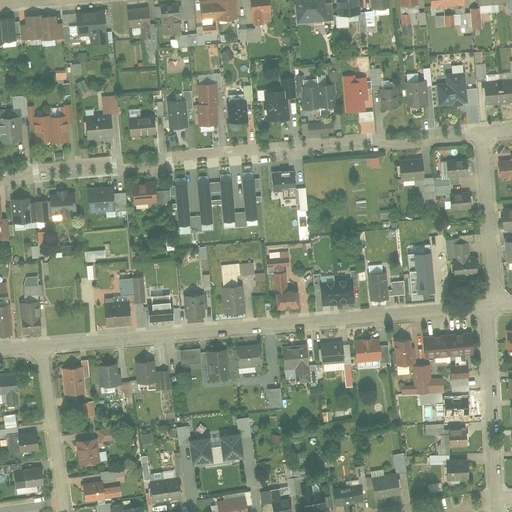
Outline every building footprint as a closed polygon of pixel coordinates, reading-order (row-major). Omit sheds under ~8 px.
[(200,23),(219,22),(217,3),(209,3),(209,0),(202,0),(198,0),(200,23)] [(238,20),(235,0),(217,0),(217,3),(219,22),(238,20)] [(273,25),(271,0),(250,0),(253,27),(273,25)] [(328,22),(326,0),(294,0),(297,25),(328,22)] [(359,15),(357,0),(334,0),(336,17),(359,15)] [(390,10),(389,0),(371,0),(372,12),(390,10)] [(418,8),(417,0),(398,0),(399,10),(418,8)] [(465,8),(464,0),(430,0),(431,11),(465,8)] [(491,7),(490,0),(475,0),(476,9),(491,7)] [(181,36),(178,3),(159,5),(162,38),(181,36)] [(151,35),(148,7),(127,9),(129,37),(151,35)] [(78,38),(90,37),(91,47),(109,45),(108,35),(106,10),(76,13),(78,38)] [(402,14),(404,35),(413,34),(412,14),(402,14)] [(21,42),(26,41),(26,42),(42,41),(40,19),(40,16),(24,18),(24,25),(20,26),(21,42)] [(42,44),(58,43),(65,42),(63,24),(56,25),(56,17),(40,19),(42,41),(42,44)] [(13,18),(0,19),(0,21),(2,43),(3,47),(16,46),(13,18)] [(227,62),(235,57),(229,49),(222,54),(227,62)] [(359,59),(360,67),(370,66),(369,58),(359,59)] [(83,75),(82,63),(73,64),(74,75),(83,75)] [(466,101),(463,65),(451,66),(452,84),(438,85),(440,104),(466,101)] [(381,68),(371,69),(372,86),(381,85),(381,68)] [(58,72),(58,81),(68,81),(67,72),(58,72)] [(346,113),(359,112),(365,112),(364,100),(368,100),(366,77),(361,78),(356,78),(355,74),(342,76),(346,113)] [(292,77),(281,78),(282,89),(263,91),(266,121),(283,120),(287,116),(285,99),(294,98),(292,77)] [(511,77),(498,79),(501,104),(511,103),(511,77)] [(483,80),(486,106),(501,104),(498,79),(483,80)] [(85,80),(77,84),(81,93),(89,89),(85,80)] [(423,81),(405,83),(408,109),(426,108),(423,81)] [(332,83),(316,84),(318,109),(334,107),(332,83)] [(316,84),(301,86),(303,110),(318,109),(316,84)] [(216,85),(196,86),(197,107),(217,105),(216,85)] [(396,87),(381,88),(383,110),(398,109),(396,87)] [(244,100),(227,102),(229,125),(246,124),(244,100)] [(184,101),(166,102),(169,130),(187,129),(184,101)] [(217,105),(197,107),(199,129),(219,127),(217,105)] [(110,115),(84,117),(86,140),(112,138),(110,115)] [(150,116),(128,118),(130,137),(152,135),(150,116)] [(20,117),(0,118),(0,144),(22,143),(20,117)] [(63,117),(48,119),(51,143),(66,142),(63,117)] [(31,120),(34,145),(51,143),(48,119),(31,120)] [(311,133),(334,133),(334,124),(311,124),(311,133)] [(511,153),(510,154),(510,159),(497,160),(498,180),(511,179),(511,153)] [(422,157),(399,159),(402,184),(424,181),(422,157)] [(381,167),(380,158),(368,158),(368,167),(381,167)] [(468,177),(466,159),(444,161),(446,179),(468,177)] [(294,171),(270,173),(272,195),(296,193),(294,171)] [(258,220),(254,180),(242,182),(246,221),(258,220)] [(154,181),(132,183),(134,206),(156,205),(154,181)] [(236,222),(232,182),(220,183),(224,223),(236,222)] [(214,224),(210,184),(198,185),(202,225),(214,224)] [(115,210),(114,185),(85,188),(87,212),(115,210)] [(191,226),(188,186),(175,187),(179,227),(191,226)] [(74,192),(48,194),(48,202),(35,203),(36,223),(76,220),(74,192)] [(471,211),(470,192),(448,194),(450,213),(471,211)] [(36,223),(35,203),(29,204),(29,197),(9,198),(11,225),(36,223)] [(511,205),(501,206),(503,232),(511,231),(511,205)] [(415,218),(416,207),(409,206),(407,217),(415,218)] [(48,243),(47,232),(40,232),(40,243),(48,243)] [(450,259),(452,280),(477,278),(475,257),(470,257),(469,243),(453,244),(454,259),(450,259)] [(96,258),(107,257),(106,250),(86,251),(87,262),(97,261),(96,258)] [(271,270),(274,294),(275,312),(299,310),(297,292),(287,293),(285,268),(289,268),(288,251),(265,253),(266,270),(271,270)] [(436,296),(434,267),(424,267),(423,259),(413,260),(417,298),(436,296)] [(243,274),(255,274),(255,263),(243,263),(243,274)] [(366,272),(369,306),(389,304),(386,270),(366,272)] [(352,282),(336,283),(338,308),(354,306),(352,282)] [(336,283),(321,285),(323,309),(338,308),(336,283)] [(242,286),(222,288),(225,317),(245,315),(242,286)] [(207,307),(206,294),(183,296),(185,321),(204,320),(203,307),(207,307)] [(41,336),(38,302),(19,304),(22,338),(41,336)] [(172,302),(147,304),(149,325),(174,323),(172,302)] [(131,328),(129,305),(103,307),(105,330),(131,328)] [(473,357),(471,333),(446,335),(448,360),(473,357)] [(448,360),(446,335),(421,337),(423,362),(448,360)] [(381,361),(379,341),(370,342),(370,340),(361,340),(361,343),(352,344),(354,363),(381,361)] [(412,367),(410,341),(393,343),(395,369),(412,367)] [(344,366),(342,343),(318,345),(320,368),(344,366)] [(262,368),(260,344),(235,346),(237,370),(262,368)] [(310,382),(307,346),(281,348),(283,371),(295,370),(296,383),(310,382)] [(202,349),(182,350),(183,369),(203,368),(202,349)] [(230,380),(227,349),(205,351),(208,382),(230,380)] [(154,362),(134,363),(136,386),(156,384),(154,362)] [(119,388),(117,365),(98,366),(100,390),(119,388)] [(469,381),(468,366),(450,367),(450,382),(469,381)] [(85,395),(83,368),(61,370),(64,397),(85,395)] [(19,405),(16,373),(0,374),(0,379),(2,406),(19,405)] [(270,407),(283,407),(282,388),(269,389),(270,407)] [(468,417),(467,398),(444,400),(445,418),(468,417)] [(85,418),(96,416),(94,402),(83,403),(85,418)] [(324,413),(324,421),(332,420),(332,413),(324,413)] [(7,429),(19,427),(16,414),(5,416),(7,429)] [(467,449),(466,429),(447,430),(448,449),(467,449)] [(38,452),(36,433),(14,435),(16,455),(38,452)] [(242,433),(221,435),(224,460),(244,458),(242,433)] [(210,438),(190,440),(192,465),(213,463),(210,438)] [(96,439),(75,442),(78,469),(100,466),(96,439)] [(406,453),(395,454),(397,473),(408,472),(406,453)] [(469,483),(468,462),(445,463),(446,484),(469,483)] [(13,471),(22,470),(21,463),(3,465),(4,474),(13,473),(13,471)] [(365,465),(356,467),(358,477),(367,476),(365,465)] [(43,486),(41,468),(22,470),(13,471),(13,473),(15,489),(43,486)] [(372,481),(375,502),(402,498),(399,477),(372,481)] [(181,503),(178,481),(164,482),(167,504),(181,503)] [(82,485),(84,504),(104,501),(102,482),(82,485)] [(167,504),(164,482),(150,484),(153,506),(167,504)] [(443,491),(443,483),(429,484),(430,492),(443,491)] [(327,511),(325,493),(311,495),(310,485),(300,486),(301,496),(298,497),(300,511),(327,511)] [(332,490),(334,510),(363,506),(360,486),(332,490)] [(217,503),(218,511),(246,511),(245,499),(217,503)] [(271,503),(272,511),(290,511),(289,500),(271,503)]
